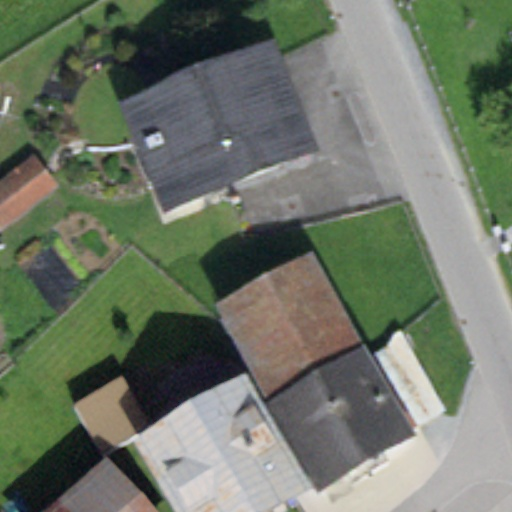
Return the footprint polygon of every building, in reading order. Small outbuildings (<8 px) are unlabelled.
[(268,65),(116,122),(156,229),(308,172),(268,65)] [(24,170),(0,191),(0,246),(52,202),(24,170)] [(306,281),(213,333),(313,511),(321,511),(409,463),(306,281)] [(301,511),(242,410),(130,475),(152,511),(301,511)] [(120,511),(102,490),(76,511),(120,511)]
